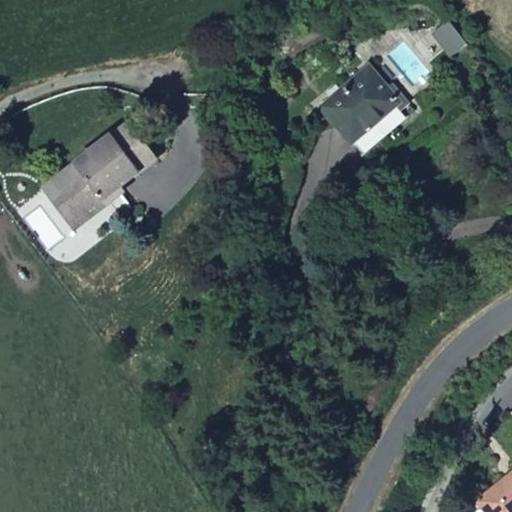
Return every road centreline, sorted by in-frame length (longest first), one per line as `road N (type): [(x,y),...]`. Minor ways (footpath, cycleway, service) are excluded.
road 1 (unclassified): [(511,311),(430,377),(358,511)]
road 2 (track): [(0,112),(10,102),(99,78),(162,86)]
